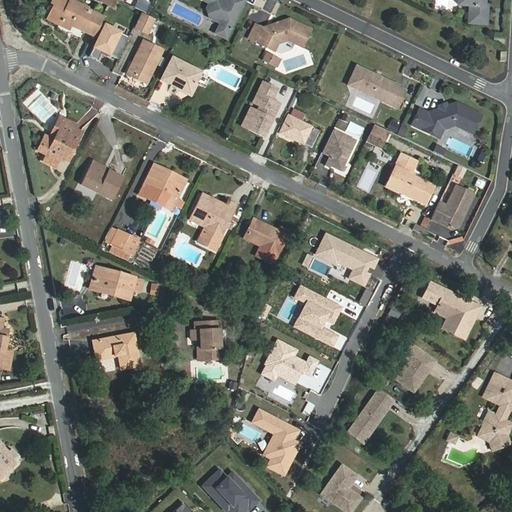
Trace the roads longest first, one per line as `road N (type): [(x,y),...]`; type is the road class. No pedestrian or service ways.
road 1 (residential): [(84,511),(0,63)]
road 2 (residential): [(408,240),(0,37)]
road 3 (residential): [(381,490),(511,304)]
road 4 (residential): [(309,0),(487,86),(511,88)]
road 5 (residential): [(323,416),(408,240)]
road 6 (residential): [(461,264),(497,190),(511,101)]
